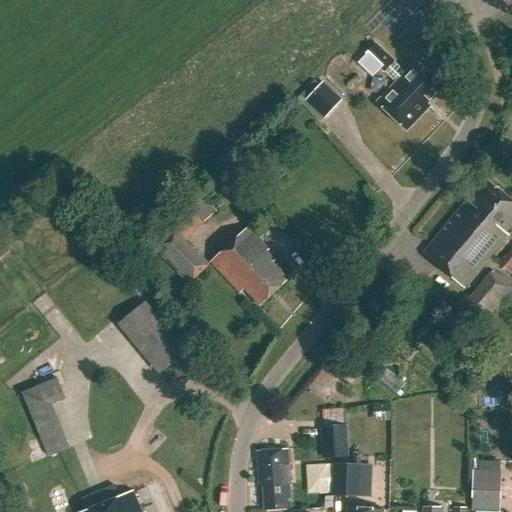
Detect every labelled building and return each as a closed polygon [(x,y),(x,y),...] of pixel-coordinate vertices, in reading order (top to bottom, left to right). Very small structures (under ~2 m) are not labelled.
[(377,103),(406,130),(429,106),(426,104),(442,88),(416,63),(406,73),(394,62),(395,60),(376,43),(358,63),(373,77),(381,69),(396,83),(377,103)] [(306,101),(324,119),(341,100),(323,83),(306,101)] [(511,200),(486,179),(423,254),(464,288),(508,236),(505,234),(511,225),(511,222),(511,200)] [(184,200),(165,218),(144,239),(187,285),(209,265),(184,239),(216,210),(198,189),(184,200)] [(241,295),(245,291),(261,306),(288,280),(273,264),(275,262),(266,252),(268,250),(247,228),(210,263),(241,295)] [(511,247),(509,251),(498,263),(511,274),(511,247)] [(511,287),(494,271),(456,314),(476,330),(480,326),(511,289),(511,287)] [(120,323),(161,372),(186,352),(145,302),(120,323)] [(388,366),(378,378),(396,392),(406,381),(388,366)] [(22,393),(49,456),(60,451),(39,400),(62,390),(57,378),(22,393)] [(322,425),(324,459),(346,458),(344,424),(342,424),(341,416),(325,417),(325,425),(322,425)] [(255,452),(257,483),(263,483),(265,511),(291,509),(288,473),(290,473),(288,449),(255,452)] [(360,496),(362,464),(333,462),(331,495),(355,497),(355,496),(360,496)] [(494,511),(495,511),(494,511),(499,511),(497,511),(497,497),(501,497),(501,471),(473,470),(472,496),(478,497),(477,511),(494,511)] [(90,511),(140,511),(133,494),(90,511)]
